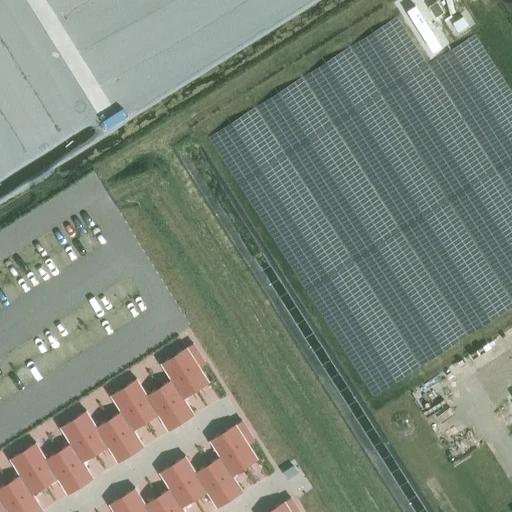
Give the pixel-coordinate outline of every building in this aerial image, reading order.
[(456,337),(511,303),(511,286),(499,265),(453,293),(449,286),(432,296),(456,337)] [(372,348),(409,327),(396,304),(359,325),(372,348)] [(0,511),(6,511),(7,511),(42,511),(32,496),(58,480),(68,496),(93,480),(83,464),(108,448),(118,464),(143,448),(133,432),(158,416),(169,432),(194,416),(183,400),(209,384),(186,349),(161,365),(171,381),(146,397),(136,381),(111,397),(121,413),(96,429),(86,413),(60,429),(71,445),(45,461),(35,445),(10,461),(20,477),(0,489),(0,511)] [(183,511),(182,508),(207,492),(217,508),(242,493),(232,476),(257,460),(235,425),(210,441),(220,457),(195,473),(185,457),(159,473),(170,489),(144,505),(134,489),(109,505),(113,511),(183,511)] [(289,511),(284,502),(268,511),(289,511)]
